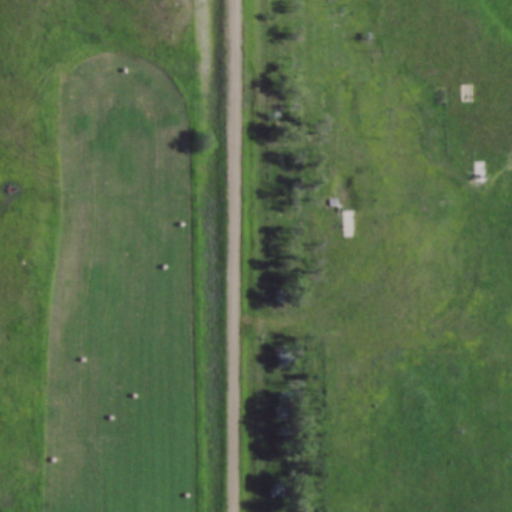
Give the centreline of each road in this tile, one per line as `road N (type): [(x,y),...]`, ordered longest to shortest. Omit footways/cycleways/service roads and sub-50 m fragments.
road 1 (residential): [(232,511),(230,0)]
road 2 (track): [(234,320),(307,313),(378,230),(433,196)]
